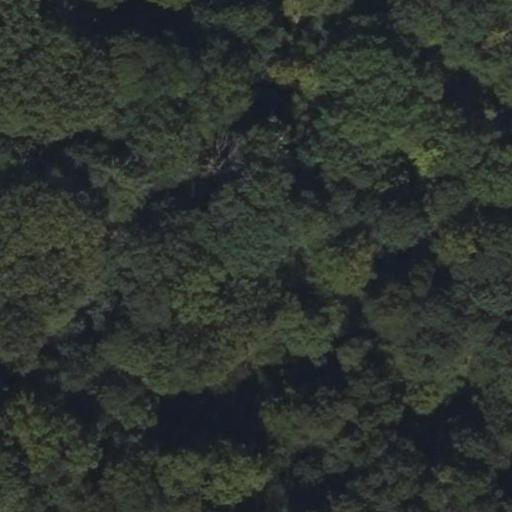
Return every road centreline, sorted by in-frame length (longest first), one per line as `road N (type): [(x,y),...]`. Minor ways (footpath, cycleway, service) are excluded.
road 1 (track): [(236,0),(392,53),(511,118)]
road 2 (track): [(46,0),(90,23),(135,20),(201,0)]
